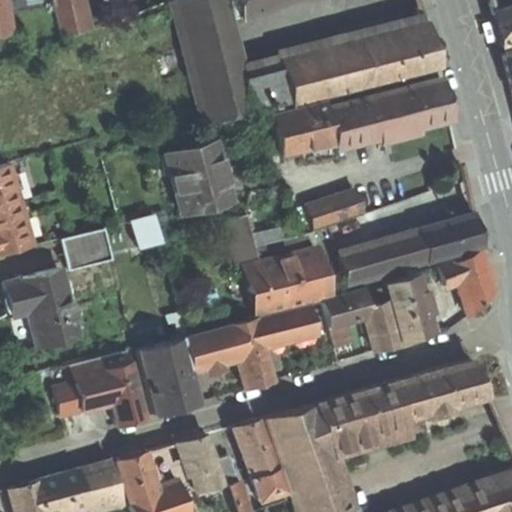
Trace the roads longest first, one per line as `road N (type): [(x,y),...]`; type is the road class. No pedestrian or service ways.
road 1 (residential): [(511,323),(0,471)]
road 2 (tertiary): [(451,0),(511,221)]
